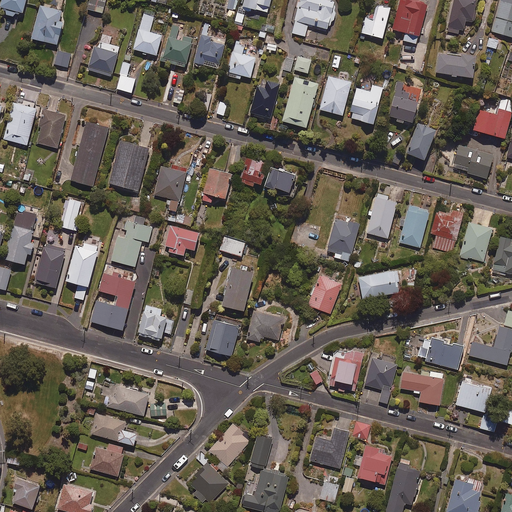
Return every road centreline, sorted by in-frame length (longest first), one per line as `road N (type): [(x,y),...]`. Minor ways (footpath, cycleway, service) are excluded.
road 1 (residential): [(0,71),(511,206)]
road 2 (residential): [(254,381),(326,336),(511,295)]
road 3 (residential): [(254,381),(511,449)]
road 4 (residential): [(0,320),(244,388)]
road 5 (residential): [(123,511),(244,388)]
